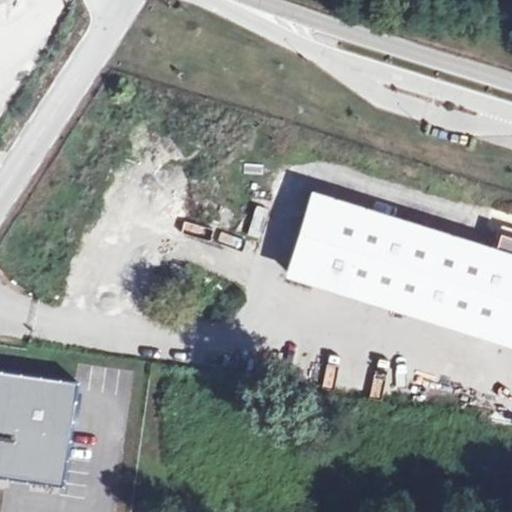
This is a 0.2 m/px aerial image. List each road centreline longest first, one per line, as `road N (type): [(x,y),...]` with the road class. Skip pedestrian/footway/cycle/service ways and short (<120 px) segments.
road 1 (tertiary): [(215,0),(308,50),(511,113)]
road 2 (tertiary): [(511,83),(241,0)]
road 3 (unclassified): [(109,0),(98,38),(0,192)]
